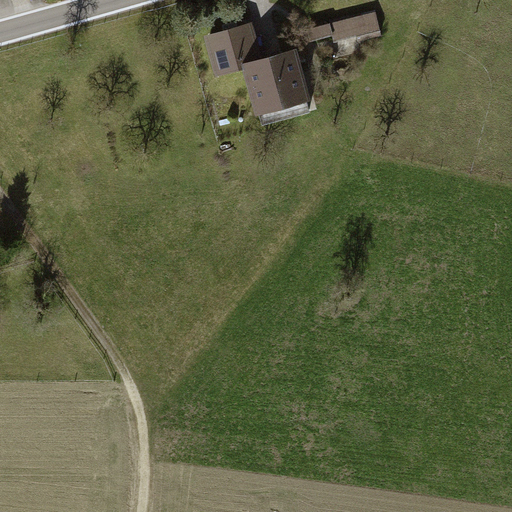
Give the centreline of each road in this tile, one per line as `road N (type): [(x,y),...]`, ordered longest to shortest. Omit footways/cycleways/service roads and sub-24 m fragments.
road 1 (track): [(0,198),(128,379),(143,417),(139,511)]
road 2 (secondary): [(118,0),(0,33)]
